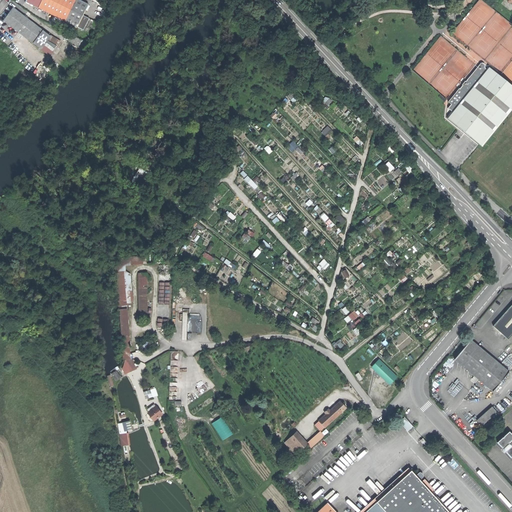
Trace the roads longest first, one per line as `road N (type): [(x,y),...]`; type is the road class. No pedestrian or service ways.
road 1 (secondary): [(273,0),(511,251)]
road 2 (unclassified): [(511,501),(416,390),(422,370),(494,283)]
road 3 (residential): [(511,220),(386,95),(442,25)]
road 4 (track): [(321,337),(176,255),(194,216)]
road 5 (track): [(340,253),(228,131)]
road 6 (track): [(194,216),(324,317)]
road 7 (track): [(330,290),(371,131)]
road 8 (track): [(330,290),(229,177)]
road 9 (track): [(340,362),(452,270)]
road 10 (track): [(359,180),(452,270)]
